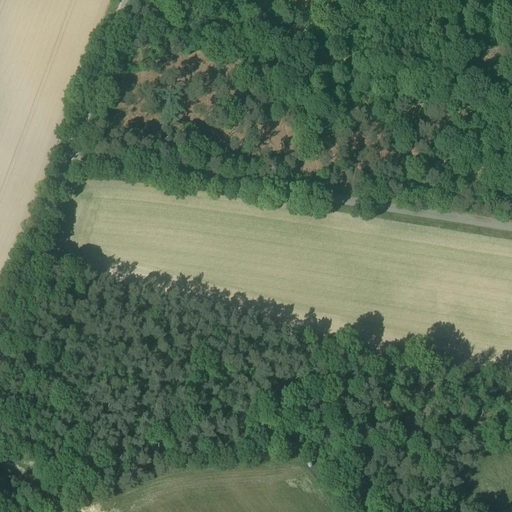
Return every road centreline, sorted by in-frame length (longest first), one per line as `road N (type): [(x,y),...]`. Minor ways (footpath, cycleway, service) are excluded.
road 1 (unclassified): [(511,223),(68,150)]
road 2 (unclassified): [(0,338),(68,150)]
road 3 (unclassified): [(68,150),(123,0)]
